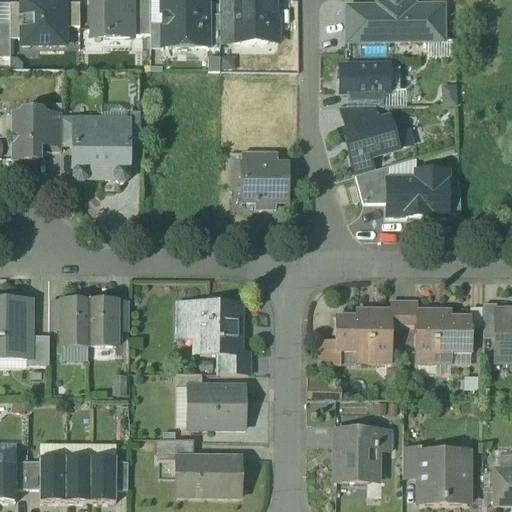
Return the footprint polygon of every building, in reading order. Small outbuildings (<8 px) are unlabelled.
[(206,0),(192,0),(161,0),(161,26),(161,27),(161,50),(162,50),(206,50),(207,50),(207,18),(206,0)] [(259,4),(256,0),(218,0),(219,18),(219,46),(267,45),(267,35),(272,35),(277,31),(277,23),(274,20),(274,3),(259,4)] [(63,1),(21,2),(21,7),(21,18),(21,32),(21,42),(21,48),(40,48),(64,48),(64,30),(63,1)] [(131,3),(131,1),(104,1),(91,1),(91,41),(104,41),(131,41),(131,38),(131,3)] [(149,27),(149,2),(131,3),(131,38),(149,38),(149,27)] [(414,9),(414,5),(376,5),(376,9),(347,10),(347,45),(429,45),(428,9),(414,9)] [(79,6),(64,6),(64,30),(79,30),(79,6)] [(21,18),(21,7),(9,7),(9,26),(9,42),(21,42),(21,32),(21,18)] [(443,45),(443,9),(428,9),(429,45),(443,45)] [(219,18),(207,18),(207,50),(206,50),(206,52),(219,52),(219,46),(219,18)] [(9,26),(0,26),(0,61),(9,61),(9,42),(9,26)] [(161,26),(149,27),(149,38),(149,52),(162,52),(162,50),(161,50),(161,27),(161,26)] [(388,72),(388,69),(340,70),(340,97),(383,97),(388,97),(388,94),(388,72)] [(399,94),(399,72),(388,72),(388,94),(399,94)] [(383,110),(383,97),(347,97),(347,110),(352,110),(373,110),(383,110)] [(373,110),(352,110),(347,110),(340,111),(346,133),(377,125),(373,110)] [(39,116),(22,116),(18,120),(13,120),(12,165),(37,165),(37,156),(47,156),(47,150),(49,150),(49,121),(43,121),(39,116)] [(61,121),(49,121),(49,150),(47,150),(47,156),(60,156),(61,121)] [(346,133),(342,134),(354,179),(373,174),(369,160),(397,153),(388,122),(377,125),(346,133)] [(74,124),(61,124),(61,151),(73,151),(73,127),(74,127),(74,124)] [(139,125),(127,125),(127,127),(128,127),(128,151),(139,151),(139,125)] [(74,127),(73,127),(73,151),(73,154),(75,154),(75,176),(73,179),(73,185),(76,189),(82,189),(86,185),(99,185),(100,127),(74,127)] [(127,127),(100,127),(99,185),(115,185),(118,189),(124,189),(128,186),(128,179),(126,178),(126,153),(128,153),(128,151),(128,127),(127,127)] [(276,156),(241,155),(241,169),(276,169),(276,156)] [(276,169),(241,169),(240,205),(254,205),(254,206),(256,206),(256,212),(273,212),(273,205),(284,205),(284,187),(288,184),(288,174),(285,172),(285,169),(276,169)] [(373,174),(354,179),(362,207),(386,207),(386,184),(388,184),(388,170),(373,174)] [(447,176),(415,175),(415,184),(388,184),(386,184),(386,207),(386,221),(446,221),(446,217),(447,193),(447,176)] [(459,193),(447,193),(446,217),(460,217),(459,193)] [(0,360),(28,361),(28,341),(28,306),(0,305),(0,360)] [(88,306),(62,306),(61,307),(61,333),(61,350),(88,350),(88,306)] [(116,307),(88,306),(88,350),(115,350),(115,334),(116,308),(116,307)] [(403,306),(389,306),(389,313),(389,330),(403,330),(403,306)] [(416,306),(403,306),(403,330),(414,330),(416,330),(416,313),(416,306)] [(61,307),(48,307),(48,333),(61,333),(61,307)] [(241,307),(176,308),(176,341),(192,341),(193,358),(216,358),(242,358),(241,307)] [(128,308),(116,308),(115,334),(128,334),(128,308)] [(496,308),(483,308),(483,311),(483,331),(482,342),(495,342),(495,312),(496,308)] [(469,320),(469,331),(483,331),(483,311),(469,311),(469,320)] [(511,312),(495,312),(495,342),(495,360),(511,360),(511,312)] [(389,313),(367,313),(367,320),(335,320),(334,344),(337,344),(337,356),(355,356),(355,367),(389,367),(389,330),(389,313)] [(449,313),(416,313),(416,330),(414,330),(414,367),(450,367),(450,357),(469,357),(469,331),(469,320),(449,320),(449,313)] [(28,341),(28,361),(28,368),(48,368),(48,341),(28,341)] [(336,370),(337,356),(337,344),(334,344),(317,344),(317,369),(336,370)] [(242,358),(216,358),(216,379),(249,378),(249,358),(242,358)] [(200,378),(174,378),(174,393),(188,393),(188,391),(200,391),(200,378)] [(332,379),(312,379),(311,402),(332,402),(332,379)] [(138,388),(125,387),(124,406),(138,406),(138,388)] [(200,391),(188,391),(188,393),(188,433),(243,434),(244,391),(200,391)] [(390,435),(333,435),(333,456),(336,456),(335,487),(367,487),(367,469),(377,469),(377,454),(390,454),(390,435)] [(193,444),(158,444),(158,463),(176,464),(176,462),(193,462),(193,444)] [(467,455),(420,454),(420,452),(402,452),(401,480),(418,480),(418,509),(467,509),(467,455)] [(15,461),(0,461),(0,504),(14,505),(14,493),(15,466),(15,461)] [(115,462),(40,462),(40,466),(39,494),(39,506),(115,507),(115,495),(115,467),(115,462)] [(193,462),(176,462),(176,464),(175,500),(240,501),(240,462),(193,462)] [(27,466),(15,466),(14,493),(27,493),(27,466)] [(40,466),(27,466),(27,493),(39,494),(40,466)] [(127,467),(115,467),(115,495),(127,495),(127,467)] [(511,473),(494,473),(493,510),(511,510),(511,473)] [(380,488),(365,487),(365,499),(379,499),(380,488)]
